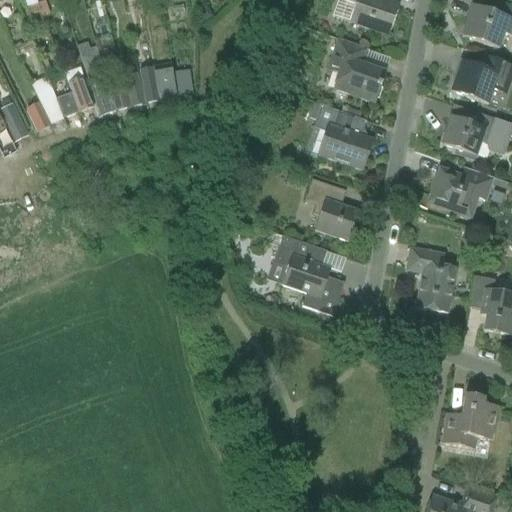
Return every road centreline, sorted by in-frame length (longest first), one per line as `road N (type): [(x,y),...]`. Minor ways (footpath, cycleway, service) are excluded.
road 1 (residential): [(427,0),(366,289),(372,330),(511,375)]
road 2 (track): [(173,109),(0,161)]
